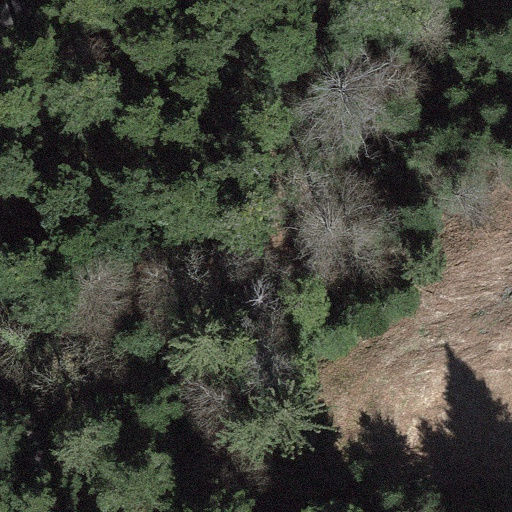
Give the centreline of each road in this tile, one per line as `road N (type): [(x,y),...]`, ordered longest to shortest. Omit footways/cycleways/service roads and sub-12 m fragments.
road 1 (unclassified): [(0,334),(96,511)]
road 2 (unclassified): [(160,0),(101,30),(0,106)]
